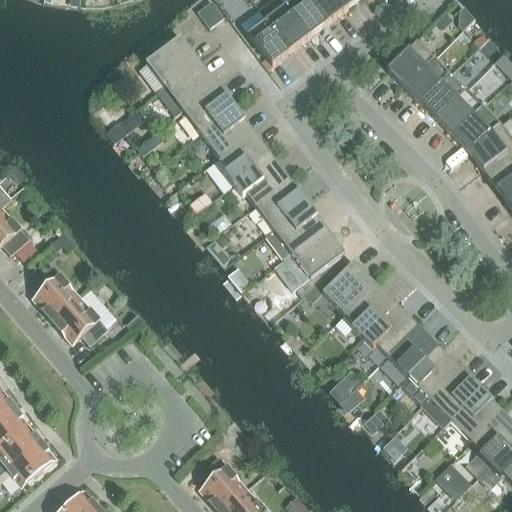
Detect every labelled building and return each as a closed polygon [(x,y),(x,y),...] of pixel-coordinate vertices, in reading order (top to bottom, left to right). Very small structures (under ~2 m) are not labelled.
[(277,0),(259,14),(267,23),(292,57),(310,43),(285,9),(277,0)] [(306,0),(297,0),(285,9),(310,43),(328,29),(306,0)] [(306,0),(328,29),(346,15),(334,0),(306,0)] [(334,0),(346,15),(365,1),(363,0),(334,0)] [(198,17),(210,33),(224,22),(212,6),(198,17)] [(446,17),(436,27),(443,34),(453,24),(446,17)] [(292,57),(267,23),(247,38),(273,71),(292,57)] [(480,39),(473,45),(479,51),(487,42),(484,39),(480,39)] [(181,40),(146,67),(165,92),(200,65),(181,40)] [(388,76),(405,93),(434,63),(418,46),(388,76)] [(405,93),(421,109),(451,79),(434,63),(405,93)] [(175,122),(183,116),(218,89),(200,65),(157,98),(175,122)] [(421,109),(437,125),(467,95),(451,79),(421,109)] [(183,116),(201,139),(236,113),(218,89),(183,116)] [(437,125),(453,141),(483,111),(467,95),(437,125)] [(105,109),(97,116),(110,133),(123,123),(130,118),(123,109),(114,116),(109,115),(105,109)] [(453,141),(469,158),(501,130),(483,111),(453,141)] [(201,139),(219,163),(254,137),(236,113),(201,139)] [(110,133),(106,136),(114,147),(131,134),(123,123),(110,133)] [(469,158),(483,176),(511,154),(511,126),(510,123),(501,130),(469,158)] [(225,178),(234,190),(272,161),(254,137),(219,163),(229,175),(225,178)] [(145,145),(135,153),(141,162),(152,154),(145,145)] [(511,154),(483,176),(497,194),(511,182),(511,154)] [(247,199),(256,211),(291,185),(272,161),(234,190),(243,202),(247,199)] [(180,181),(171,188),(177,195),(186,189),(180,181)] [(511,212),(511,211),(511,182),(497,194),(511,212)] [(256,211),(274,235),(309,209),(291,185),(256,211)] [(0,213),(1,213),(10,205),(0,193),(0,213)] [(206,197),(191,207),(198,216),(212,205),(206,197)] [(283,266),(292,259),(327,233),(309,209),(274,235),(265,242),(283,266)] [(1,213),(0,213),(0,253),(3,251),(11,260),(29,245),(1,213)] [(223,217),(208,229),(216,239),(231,228),(223,217)] [(327,233),(292,259),(311,284),(296,295),(302,303),(316,291),(345,266),(341,261),(346,257),(327,233)] [(223,237),(215,245),(222,253),(223,252),(227,249),(227,242),(223,237)] [(345,266),(316,291),(323,297),(345,319),(376,289),(354,266),(349,271),(345,266)] [(46,293),(33,304),(53,327),(79,304),(80,303),(63,284),(52,272),(46,277),(48,279),(54,286),(46,293)] [(230,278),(227,281),(240,298),(245,295),(252,290),(238,272),(230,278)] [(48,279),(40,286),(46,293),(54,286),(48,279)] [(352,333),(363,344),(397,310),(376,289),(345,319),(355,330),(352,333)] [(79,304),(53,327),(73,349),(79,344),(82,341),(90,351),(108,335),(106,333),(117,324),(90,294),(80,303),(79,304)] [(276,309),(265,318),(274,328),(284,318),(276,309)] [(376,351),(387,362),(418,331),(397,310),(363,344),(373,354),(376,351)] [(138,320),(127,329),(132,335),(143,326),(138,320)] [(387,362),(408,383),(439,352),(418,331),(387,362)] [(408,383),(401,390),(422,412),(429,404),(460,373),(439,352),(408,383)] [(322,371),(317,376),(323,383),(328,378),(322,371)] [(429,404),(422,412),(443,433),(451,425),(481,395),(460,373),(429,404)] [(352,375),(334,392),(345,404),(363,386),(352,375)] [(451,425),(472,447),(503,416),(481,395),(451,425)] [(0,398),(0,425),(16,414),(3,396),(0,398)] [(342,408),(339,410),(347,419),(350,417),(362,405),(354,396),(342,408)] [(0,425),(0,452),(29,431),(16,414),(0,425)] [(469,471),(479,481),(511,448),(511,425),(503,416),(472,447),(482,457),(469,471)] [(374,418),(365,427),(373,434),(381,425),(374,418)] [(0,452),(0,465),(7,475),(42,448),(29,431),(0,452)] [(42,448),(7,475),(21,492),(56,465),(42,448)] [(511,448),(479,481),(490,492),(504,479),(511,487),(511,448)] [(210,487),(200,496),(214,511),(226,511),(247,495),(219,463),(202,478),(210,487)] [(449,469),(434,484),(445,495),(460,480),(449,469)] [(261,511),(247,495),(226,511),(261,511)] [(67,511),(97,511),(83,497),(67,511)] [(307,511),(298,501),(290,508),(294,511),(307,511)]
